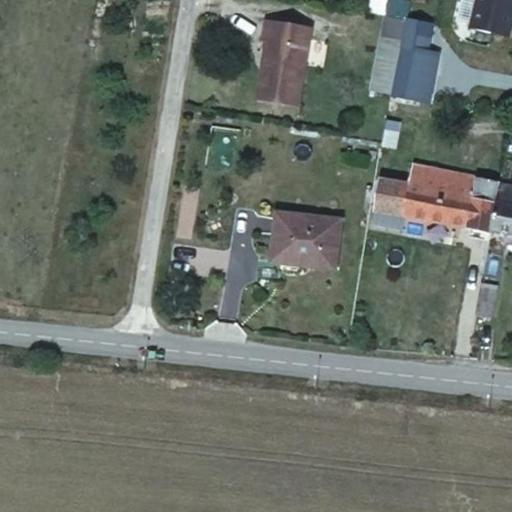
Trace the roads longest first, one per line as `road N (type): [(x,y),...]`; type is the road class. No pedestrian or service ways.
road 1 (secondary): [(511,387),(131,348)]
road 2 (residential): [(131,348),(187,0)]
road 3 (secondary): [(131,348),(0,334)]
